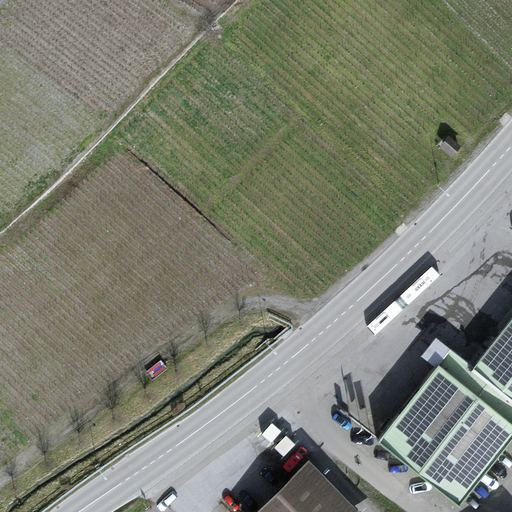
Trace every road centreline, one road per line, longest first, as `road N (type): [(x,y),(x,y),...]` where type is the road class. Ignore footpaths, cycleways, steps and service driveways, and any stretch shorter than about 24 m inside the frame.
road 1 (secondary): [(77,511),(242,397),(376,285),(511,147)]
road 2 (unknown): [(282,363),(402,485),(453,511)]
